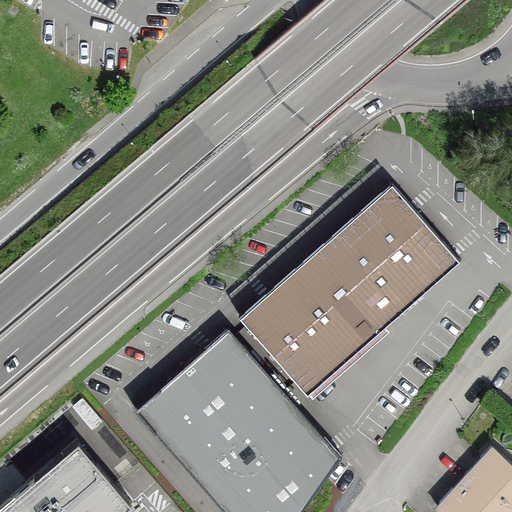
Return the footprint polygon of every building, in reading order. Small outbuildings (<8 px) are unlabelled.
[(392,182),(335,232),(402,310),(460,259),(392,182)] [(402,310),(335,232),(240,315),(308,392),(385,325),(402,310)] [(136,407),(227,511),(299,511),(343,454),(229,325),(136,407)] [(385,325),(308,392),(313,398),(390,331),(385,325)] [(0,506),(0,511),(118,511),(131,502),(79,440),(0,506)] [(485,463),(476,473),(511,505),(511,463),(492,444),(481,455),(479,457),(485,463)] [(479,457),(470,467),(476,473),(485,463),(479,457)] [(511,511),(511,505),(476,473),(470,467),(437,504),(445,511),(511,511)]
